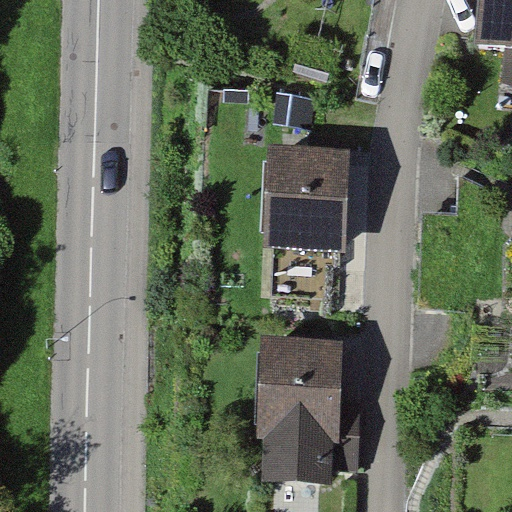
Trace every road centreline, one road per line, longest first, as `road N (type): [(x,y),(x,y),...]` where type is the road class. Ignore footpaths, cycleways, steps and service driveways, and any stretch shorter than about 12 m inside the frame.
road 1 (residential): [(423,0),(400,120),(381,511)]
road 2 (secondary): [(99,0),(87,511)]
